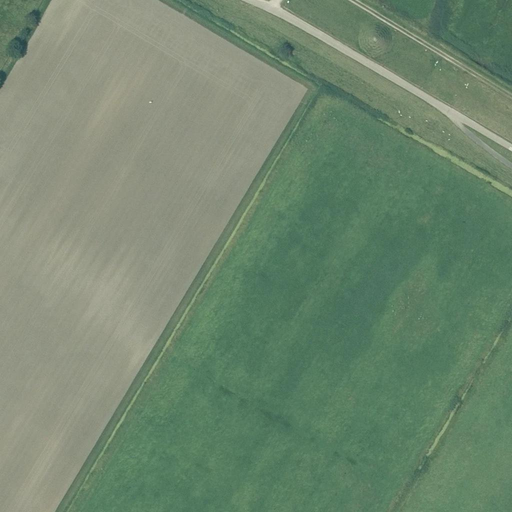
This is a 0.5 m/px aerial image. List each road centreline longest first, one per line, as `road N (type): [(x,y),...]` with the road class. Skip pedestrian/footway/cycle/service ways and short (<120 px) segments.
road 1 (unclassified): [(438,105),(246,0)]
road 2 (track): [(348,0),(511,97)]
